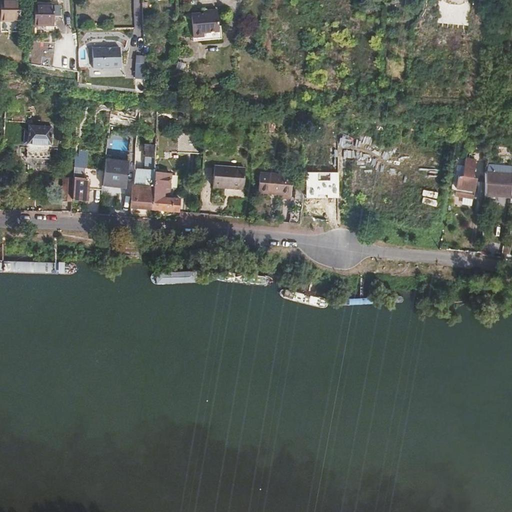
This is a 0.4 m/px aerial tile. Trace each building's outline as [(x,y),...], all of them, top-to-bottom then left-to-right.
[(0,0),(0,18),(18,19),(17,0),(0,0)] [(53,24),(52,3),(33,4),(33,24),(53,24)] [(219,19),(209,20),(210,22),(204,23),(193,24),(195,47),(206,46),(205,42),(221,41),(220,35),(219,19)] [(223,35),(220,35),(221,41),(205,42),(206,46),(195,47),(195,50),(224,48),(223,35)] [(120,69),(119,49),(92,50),(92,70),(120,69)] [(133,65),(133,77),(143,77),(144,66),(133,65)] [(51,144),(52,126),(29,124),(28,143),(51,144)] [(152,187),(155,144),(146,143),(145,168),(135,168),(134,184),(131,184),(129,207),(150,209),(151,195),(152,187)] [(102,179),(101,186),(125,190),(129,164),(105,160),(102,179)] [(479,162),(468,160),(465,179),(466,179),(462,200),(479,203),(484,182),(475,181),(479,162)] [(242,188),(243,167),(212,165),(211,186),(242,188)] [(83,168),(73,166),(72,178),(72,186),(71,199),(86,200),(87,188),(101,189),(102,179),(82,178),(83,168)] [(511,167),(488,166),(487,174),(486,196),(511,198),(511,191),(511,167)] [(290,198),(292,173),(260,171),(258,192),(282,194),(282,197),(290,198)] [(61,198),(71,200),(71,199),(72,186),(72,178),(62,177),(61,198)] [(150,209),(177,211),(178,199),(161,198),(161,194),(157,193),(157,188),(152,187),(151,195),(150,209)] [(483,230),(481,253),(480,256),(492,258),(494,232),(483,230)]
